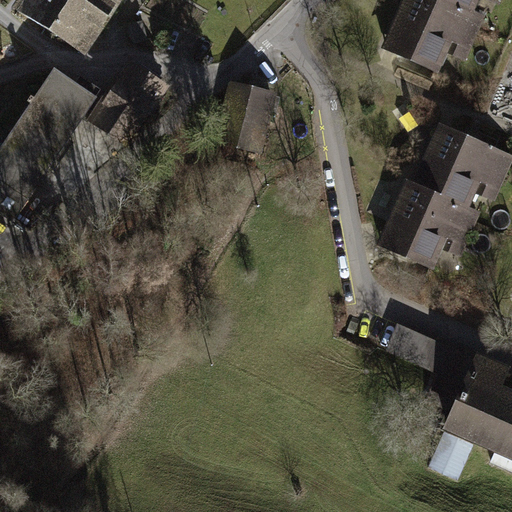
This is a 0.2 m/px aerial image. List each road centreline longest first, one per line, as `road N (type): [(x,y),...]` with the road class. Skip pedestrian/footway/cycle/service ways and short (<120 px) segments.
road 1 (residential): [(285,27),(327,118),(365,289),(379,307),(511,364)]
road 2 (unclassified): [(227,77),(0,267)]
road 3 (residential): [(0,10),(53,57),(136,57),(227,77)]
